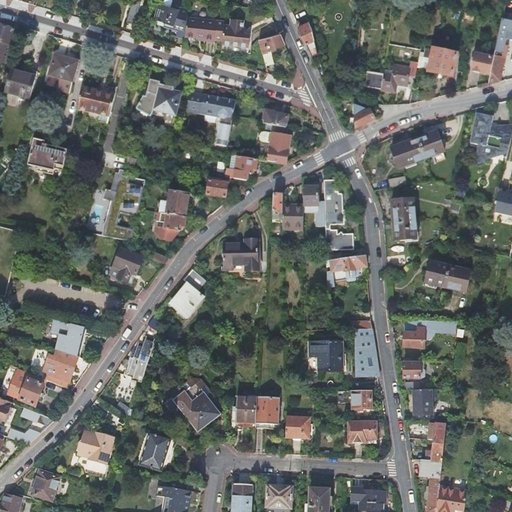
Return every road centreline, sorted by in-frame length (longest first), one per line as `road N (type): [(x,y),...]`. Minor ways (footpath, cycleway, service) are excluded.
road 1 (residential): [(341,146),(263,185),(209,231),(73,414),(0,484)]
road 2 (residential): [(0,10),(323,107)]
road 3 (residential): [(403,469),(378,321),(372,217),(341,146)]
road 4 (residential): [(403,469),(215,462),(208,511)]
road 5 (residential): [(341,146),(413,113),(511,90)]
